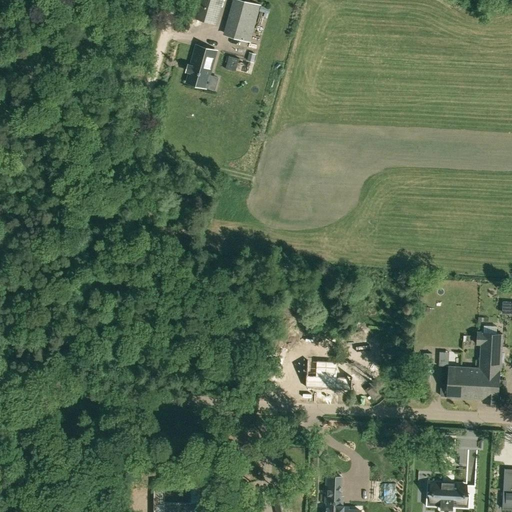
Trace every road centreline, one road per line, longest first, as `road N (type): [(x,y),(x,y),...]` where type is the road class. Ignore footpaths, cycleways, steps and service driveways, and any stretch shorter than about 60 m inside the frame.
road 1 (unclassified): [(511,418),(59,396)]
road 2 (unclassified): [(59,396),(167,0)]
road 3 (track): [(112,184),(0,44)]
road 4 (unclassified): [(26,511),(59,396)]
